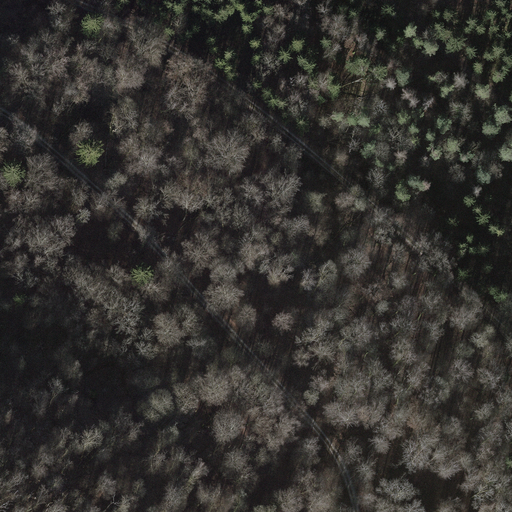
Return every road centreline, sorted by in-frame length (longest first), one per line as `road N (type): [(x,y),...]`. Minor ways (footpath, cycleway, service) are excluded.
road 1 (track): [(511,336),(388,210),(252,92),(208,61),(81,0)]
road 2 (track): [(354,511),(340,459),(275,376),(151,240),(55,147),(0,108)]
road 3 (track): [(389,0),(511,113)]
